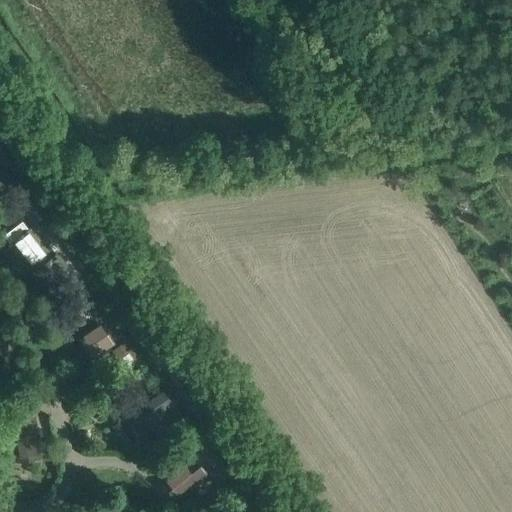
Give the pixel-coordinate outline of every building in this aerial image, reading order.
[(7,164),(0,168),(0,188),(16,178),(7,164)] [(24,189),(0,203),(0,212),(4,220),(32,203),(24,189)] [(21,221),(3,236),(10,244),(31,272),(40,284),(65,266),(56,254),(52,257),(30,228),(28,230),(21,221)] [(80,335),(93,355),(112,343),(98,323),(80,335)] [(127,372),(145,359),(129,337),(111,350),(127,372)] [(138,369),(117,384),(124,395),(145,380),(138,369)] [(149,394),(131,406),(145,426),(148,424),(158,439),(185,420),(175,405),(176,404),(162,385),(149,394)] [(14,457),(38,453),(33,419),(8,422),(14,457)] [(190,455),(160,479),(176,498),(205,474),(190,455)] [(220,491),(226,500),(237,492),(231,484),(220,491)]
